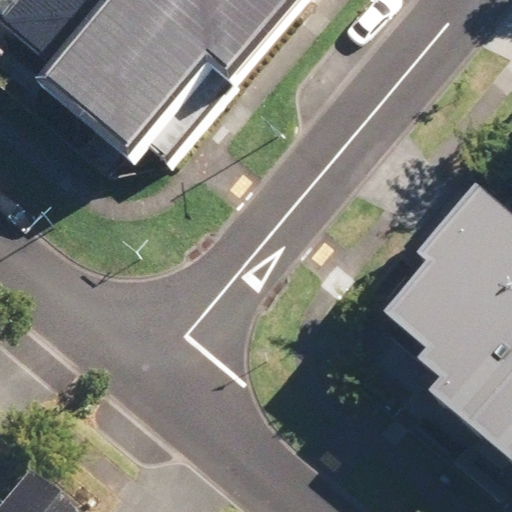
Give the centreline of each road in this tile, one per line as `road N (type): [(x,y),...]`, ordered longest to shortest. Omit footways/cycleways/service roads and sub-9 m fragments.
road 1 (residential): [(148,378),(469,0)]
road 2 (residential): [(148,378),(302,511)]
road 3 (residential): [(0,254),(148,378)]
